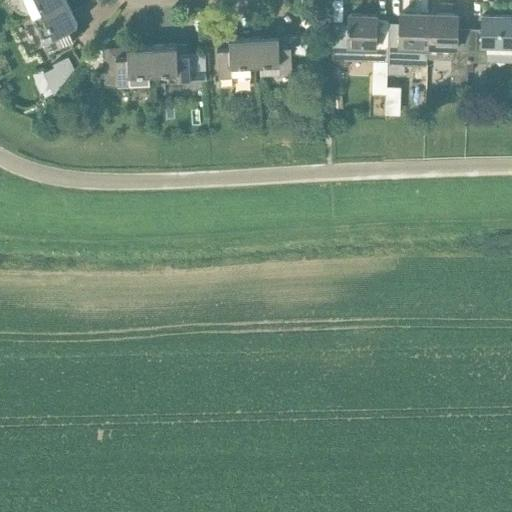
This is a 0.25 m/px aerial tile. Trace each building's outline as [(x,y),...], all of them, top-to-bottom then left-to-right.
[(25,0),(33,16),(66,0),(25,0)] [(49,49),(82,33),(77,22),(66,0),(33,16),(49,49)] [(427,46),(428,17),(428,12),(401,11),(401,23),(389,22),(389,19),(387,68),(387,71),(403,72),(403,68),(404,45),(427,46)] [(465,88),(467,30),(456,29),(457,13),(428,12),(428,17),(427,46),(427,58),(451,59),(450,88),(465,88)] [(350,44),(363,44),(362,60),(387,61),(387,68),(389,19),(376,19),(377,14),(349,13),(349,23),(332,22),(331,58),(349,59),(350,44)] [(511,43),(511,14),(483,14),(482,27),(467,27),(467,30),(465,88),(467,88),(467,73),(467,70),(472,70),(472,60),(487,61),(487,43),(511,43)] [(255,35),(257,70),(260,69),(260,72),(293,70),(292,51),(313,50),(312,32),(279,34),(255,35)] [(257,70),(255,35),(219,37),(221,74),(251,72),(251,70),(257,70)] [(153,44),(154,70),(158,69),(159,81),(191,80),(189,49),(177,50),(177,43),(153,44)] [(105,84),(117,83),(145,82),(149,82),(149,70),(154,70),(153,44),(115,46),(115,51),(103,51),(105,84)] [(68,55),(54,63),(55,65),(44,70),(54,93),(74,67),(68,55)]
